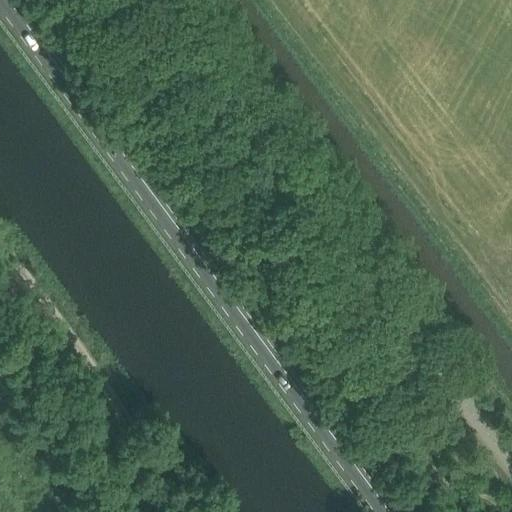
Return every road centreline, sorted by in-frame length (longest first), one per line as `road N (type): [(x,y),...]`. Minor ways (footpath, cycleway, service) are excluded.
road 1 (primary): [(392,511),(11,0)]
road 2 (unclassified): [(511,465),(144,0)]
road 3 (track): [(0,297),(157,511)]
